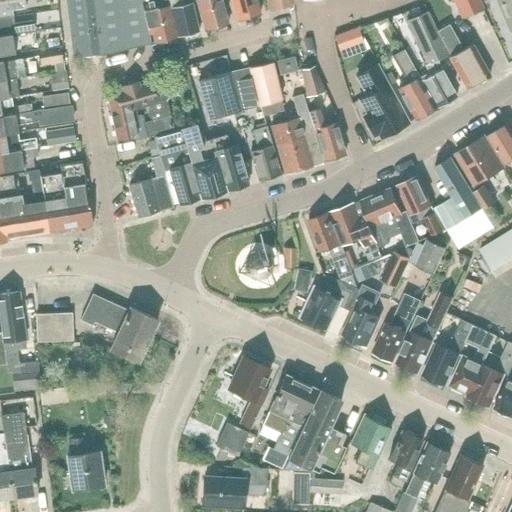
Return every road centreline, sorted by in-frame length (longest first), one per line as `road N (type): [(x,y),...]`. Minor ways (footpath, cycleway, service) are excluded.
road 1 (residential): [(172,288),(206,221),(353,175),(511,84)]
road 2 (residential): [(100,268),(114,220),(89,74),(266,32)]
road 3 (tertiary): [(511,449),(214,311)]
road 4 (residential): [(162,511),(163,421),(214,311)]
